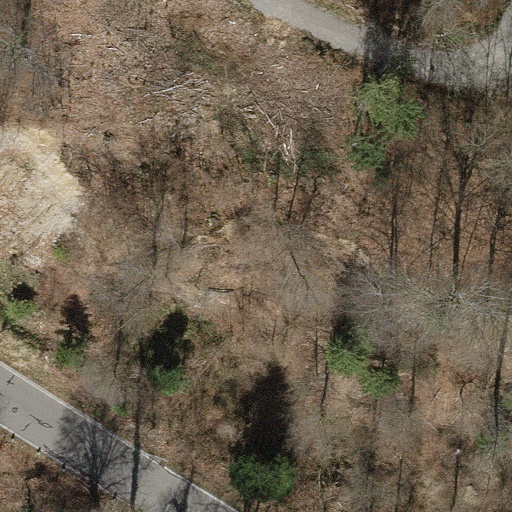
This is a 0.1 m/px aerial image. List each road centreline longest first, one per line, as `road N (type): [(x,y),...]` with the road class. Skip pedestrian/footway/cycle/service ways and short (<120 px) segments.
road 1 (tertiary): [(188,511),(0,394)]
road 2 (track): [(341,0),(503,62),(511,25)]
